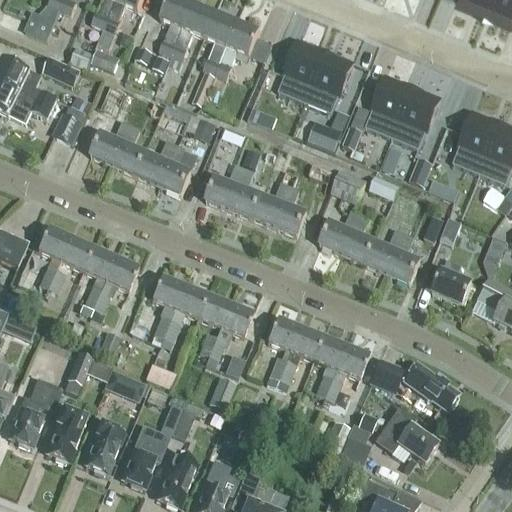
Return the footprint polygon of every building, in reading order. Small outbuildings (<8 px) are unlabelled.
[(51,0),(47,11),(59,16),(64,3),(65,0),(51,0)] [(117,0),(100,0),(104,2),(98,16),(97,16),(91,29),(103,34),(117,0)] [(143,0),(117,0),(103,34),(97,49),(108,54),(120,26),(119,25),(125,10),(137,15),(143,0)] [(192,9),(171,0),(169,0),(160,25),(171,29),(165,44),(164,44),(159,57),(170,62),(192,9)] [(456,0),(455,5),(483,16),(489,0),(456,0)] [(511,0),(489,0),(483,16),(510,27),(511,23),(511,0)] [(76,7),(64,3),(59,16),(71,21),(76,7)] [(215,18),(192,9),(170,62),(182,67),(188,54),(187,53),(193,39),(204,43),(215,18)] [(24,36),(47,45),(54,27),(32,17),(24,36)] [(237,27),(215,18),(204,43),(215,48),(209,62),(208,62),(203,75),(205,76),(215,81),(237,27)] [(237,27),(215,81),(226,85),(232,72),(231,71),(237,57),(249,62),(259,36),(237,27)] [(298,45),(283,80),(284,81),(277,97),(304,108),(325,57),(298,45)] [(93,59),(76,52),(70,67),(86,74),(93,59)] [(138,52),(134,63),(147,68),(151,57),(138,52)] [(90,68),(113,78),(119,64),(96,54),(90,68)] [(325,57),(304,108),(331,119),(338,103),(339,103),(353,68),(325,57)] [(168,65),(156,61),(152,73),(163,77),(168,65)] [(170,62),(167,70),(179,75),(182,67),(170,62)] [(45,78),(75,92),(82,77),(52,63),(45,78)] [(39,82),(29,77),(3,64),(0,69),(0,89),(36,107),(40,97),(33,94),(39,82)] [(192,108),(202,112),(215,81),(205,76),(192,108)] [(372,117),(365,133),(392,144),(413,92),(385,81),(371,116),(372,117)] [(40,97),(36,107),(0,89),(0,116),(8,120),(9,120),(12,121),(25,119),(27,115),(31,116),(30,117),(46,125),(56,104),(40,97)] [(99,114),(115,120),(125,98),(109,91),(99,114)] [(413,92),(392,144),(419,155),(425,139),(426,139),(441,104),(413,92)] [(155,107),(150,119),(160,123),(164,111),(155,107)] [(87,119),(69,110),(54,141),(72,150),(87,119)] [(252,113),(247,125),(258,129),(263,117),(252,113)] [(459,152),(452,169),(479,180),(500,128),(472,117),(458,152),(459,152)] [(208,148),(215,130),(200,124),(193,142),(208,148)] [(90,161),(112,171),(131,131),(122,127),(117,140),(120,141),(118,146),(101,138),(90,161)] [(317,127),(309,146),(335,157),(342,138),(317,127)] [(511,132),(500,128),(479,180),(506,191),(511,175),(511,132)] [(139,135),(131,131),(112,171),(136,181),(146,158),(128,150),(130,145),(134,147),(139,135)] [(350,133),(342,152),(352,156),(360,137),(350,133)] [(235,138),(225,135),(221,144),(231,147),(235,138)] [(136,181),(158,191),(175,150),(167,147),(161,159),(165,161),(163,165),(146,158),(136,181)] [(184,154),(175,150),(158,191),(181,201),(191,177),(173,170),(175,165),(179,167),(184,154)] [(248,154),(243,169),(254,173),(260,158),(248,154)] [(432,169),(418,163),(409,186),(423,191),(432,169)] [(313,169),(308,181),(327,188),(332,177),(313,169)] [(205,206),(229,215),(245,174),(236,171),(231,183),(234,185),(233,189),(215,182),(205,206)] [(229,215),(249,223),(259,200),(243,193),(244,189),(248,190),(253,178),(245,174),(229,215)] [(365,186),(339,175),(329,199),(355,210),(365,186)] [(286,176),(281,188),(276,201),(280,203),(278,207),(259,200),(249,223),(274,232),(289,192),(293,193),(297,180),(286,176)] [(368,196),(392,207),(399,192),(374,181),(368,196)] [(299,195),(293,193),(289,192),(274,232),(297,242),(306,218),(288,211),(290,206),(294,208),(299,195)] [(458,196),(448,192),(444,203),(454,207),(458,196)] [(329,227),(319,250),(342,260),(360,220),(358,220),(350,216),(345,229),(349,230),(347,235),(329,227)] [(360,220),(342,260),(364,270),(374,247),(357,239),(359,235),(363,236),(368,224),(360,220)] [(461,229),(449,224),(440,246),(453,252),(461,229)] [(60,266),(70,243),(48,233),(37,256),(60,266)] [(0,263),(17,272),(28,247),(0,234),(0,263)] [(374,247),(364,270),(387,280),(404,239),(396,236),(390,248),(394,250),(392,254),(374,247)] [(426,236),(423,244),(431,248),(433,248),(436,241),(434,240),(426,236)] [(404,239),(387,280),(409,290),(420,266),(402,259),(404,254),(407,256),(413,243),(404,239)] [(493,242),(489,253),(502,258),(506,247),(493,242)] [(60,266),(55,276),(46,294),(57,299),(70,271),(83,277),(93,254),(70,243),(60,266)] [(81,310),(90,314),(103,286),(113,262),(93,254),(83,277),(94,282),(81,310)] [(90,314),(88,323),(99,328),(102,320),(100,319),(114,291),(128,297),(138,274),(113,262),(103,286),(90,314)] [(455,281),(460,270),(447,265),(442,276),(441,276),(431,299),(462,312),(472,288),(455,281)] [(46,294),(55,276),(47,272),(38,291),(46,294)] [(153,340),(162,343),(174,315),(173,314),(183,291),(160,282),(151,306),(165,311),(153,340)] [(511,294),(500,289),(489,283),(483,293),(497,300),(491,312),(499,317),(494,327),(511,335),(511,294)] [(0,289),(0,307),(2,308),(9,293),(0,289)] [(173,314),(174,315),(162,343),(172,347),(184,319),(200,325),(210,302),(183,291),(173,314)] [(220,333),(230,310),(210,302),(200,325),(220,333)] [(243,343),(253,319),(230,310),(220,333),(216,343),(226,347),(229,337),(243,343)] [(7,321),(1,336),(15,341),(21,327),(7,321)] [(277,363),(266,389),(275,393),(276,393),(300,333),(276,324),(267,348),(284,355),(280,364),(277,363)] [(300,333),(276,393),(285,397),(300,361),(313,366),(322,343),(300,333)] [(113,361),(120,343),(107,338),(100,355),(113,361)] [(198,358),(208,362),(216,343),(206,339),(198,358)] [(208,362),(218,366),(226,347),(216,343),(208,362)] [(322,343),(313,366),(336,375),(345,352),(322,343)] [(332,384),(324,404),(333,408),(341,390),(345,379),(359,385),(369,361),(345,352),(336,375),(332,384)] [(68,385),(82,390),(92,363),(78,358),(68,385)] [(208,362),(205,371),(214,375),(218,366),(208,362)] [(157,366),(150,382),(175,393),(182,377),(157,366)] [(403,375),(380,366),(371,389),(394,398),(403,375)] [(0,423),(0,424),(3,425),(5,419),(6,420),(14,402),(0,395),(0,389),(7,373),(0,369),(0,423)] [(447,390),(433,380),(432,381),(415,369),(403,386),(423,400),(430,405),(432,404),(447,415),(458,400),(446,391),(447,390)] [(128,383),(110,376),(102,393),(120,401),(128,383)] [(322,380),(314,400),(324,404),(332,384),(322,380)] [(225,415),(235,389),(219,382),(209,409),(225,415)] [(37,439),(42,425),(34,421),(38,411),(52,417),(61,395),(37,385),(29,404),(24,402),(14,428),(16,428),(9,444),(18,448),(18,450),(28,454),(29,452),(31,453),(37,438),(37,439)] [(160,436),(173,441),(182,415),(170,411),(160,436)] [(245,427),(258,433),(264,418),(251,412),(245,427)] [(55,463),(55,465),(65,469),(66,467),(68,468),(74,453),(74,454),(88,420),(71,413),(69,417),(63,414),(51,443),(53,443),(46,459),(55,463)] [(185,446),(195,420),(182,415),(173,441),(185,446)] [(391,458),(397,450),(424,468),(437,449),(411,430),(414,426),(398,415),(375,447),(391,458)] [(279,443),(286,427),(266,418),(259,434),(279,443)] [(363,418),(357,432),(371,438),(377,424),(363,418)] [(224,425),(219,439),(236,445),(241,431),(224,425)] [(338,459),(349,433),(334,427),(323,453),(338,459)] [(100,428),(99,430),(90,453),(91,454),(85,470),(94,474),(93,476),(103,480),(104,478),(106,479),(112,465),(113,465),(118,451),(123,438),(121,437),(122,434),(113,430),(112,433),(100,428)] [(128,469),(122,485),(131,489),(130,491),(140,495),(141,493),(143,494),(149,479),(149,480),(155,467),(158,468),(169,442),(152,436),(147,449),(142,461),(131,457),(127,469),(128,469)] [(336,468),(360,478),(370,452),(347,442),(336,468)] [(157,504),(166,507),(165,509),(171,511),(176,511),(177,511),(181,511),(199,471),(189,467),(189,466),(182,462),(181,463),(173,460),(162,488),(163,488),(157,504)] [(200,504),(197,511),(221,511),(227,500),(219,497),(224,482),(210,476),(199,503),(200,504)] [(266,511),(272,499),(256,492),(259,485),(245,479),(235,504),(248,509),(246,511),(266,511)] [(371,502),(376,504),(372,511),(416,511),(420,507),(397,497),(396,499),(367,486),(359,505),(367,509),(371,502)]
